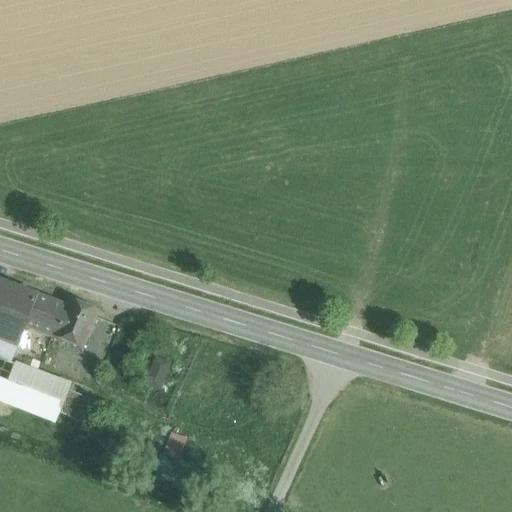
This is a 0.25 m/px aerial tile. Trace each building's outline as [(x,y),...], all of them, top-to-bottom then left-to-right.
[(295,164),(320,167),(321,156),(296,153),(295,164)] [(26,326),(37,296),(0,281),(0,338),(18,345),(26,326)] [(66,307),(37,296),(26,326),(83,349),(98,311),(69,299),(66,307)] [(0,338),(0,359),(11,364),(18,345),(0,338)] [(147,386),(163,389),(169,359),(153,355),(147,386)] [(11,364),(0,359),(0,399),(56,421),(58,414),(68,390),(70,386),(11,364)] [(68,390),(58,414),(80,423),(90,399),(68,390)] [(187,439),(172,433),(163,455),(177,461),(187,439)]
